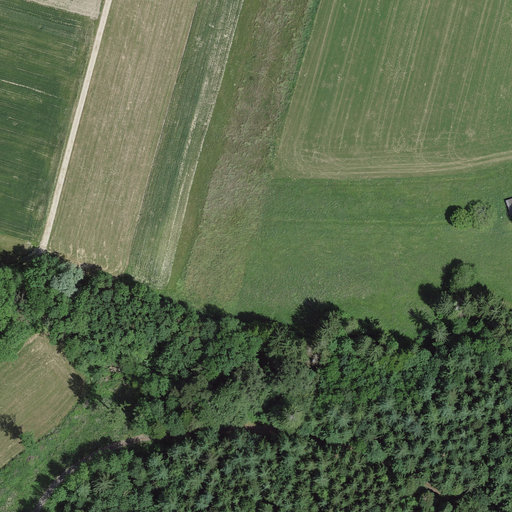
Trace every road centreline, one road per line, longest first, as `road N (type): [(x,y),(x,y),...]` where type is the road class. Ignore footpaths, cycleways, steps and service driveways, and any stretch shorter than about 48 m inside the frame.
road 1 (track): [(34,511),(54,483),(91,456),(196,432),(314,437),(490,511)]
road 2 (track): [(108,0),(42,246)]
